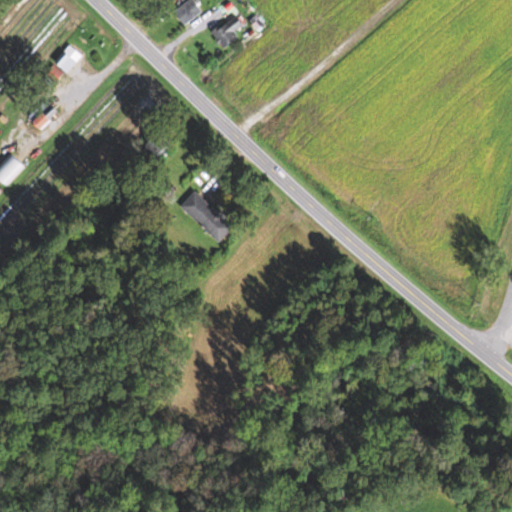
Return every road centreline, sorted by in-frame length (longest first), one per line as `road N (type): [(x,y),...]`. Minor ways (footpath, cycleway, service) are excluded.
road 1 (secondary): [(511,378),(351,248),(90,0)]
road 2 (residential): [(395,0),(306,77),(220,130)]
